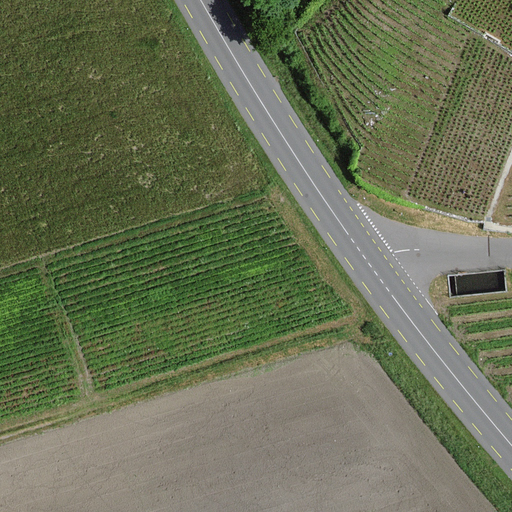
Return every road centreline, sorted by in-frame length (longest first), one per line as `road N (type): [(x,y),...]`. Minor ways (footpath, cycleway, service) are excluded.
road 1 (primary): [(200,0),(274,127),(368,262)]
road 2 (primary): [(368,262),(511,442)]
road 3 (unclassified): [(368,262),(392,250),(511,249)]
